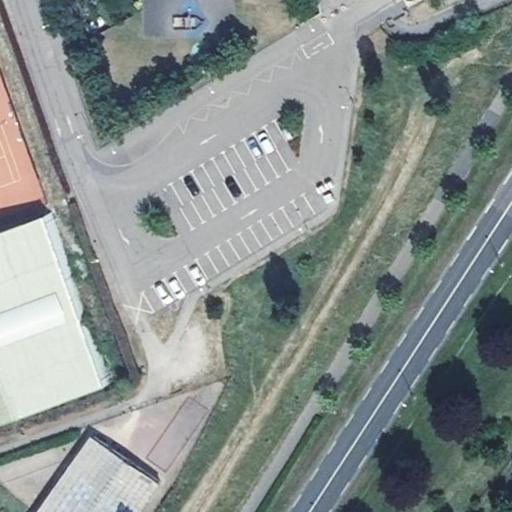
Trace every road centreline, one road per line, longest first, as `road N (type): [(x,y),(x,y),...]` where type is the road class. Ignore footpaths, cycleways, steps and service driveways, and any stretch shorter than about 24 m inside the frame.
road 1 (residential): [(93,203),(129,280),(319,168),(324,102),(317,86)]
road 2 (secondary): [(310,511),(511,202)]
road 3 (residential): [(317,86),(293,88),(93,203)]
road 4 (residential): [(24,0),(93,203)]
